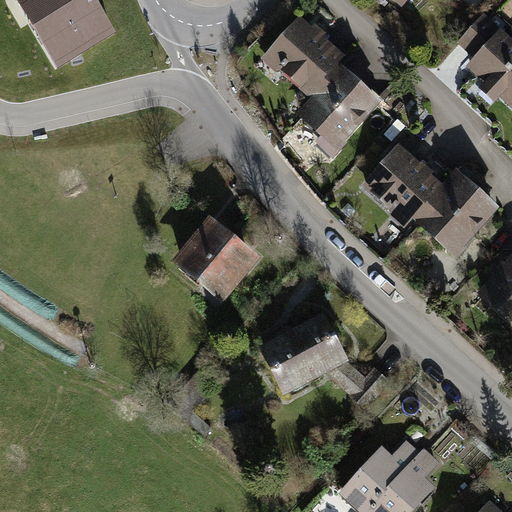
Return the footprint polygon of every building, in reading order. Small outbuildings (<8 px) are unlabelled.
[(14,0),(56,70),(117,35),(96,0),(14,0)] [(375,0),(384,7),(388,2),(401,13),(412,0),(375,0)] [(473,60),(500,30),(485,16),(458,46),(473,60)] [(347,61),(301,19),(262,61),(277,75),(279,73),(311,103),(297,118),(339,156),(348,146),(346,144),(382,105),(341,68),(347,61)] [(511,40),(502,32),(467,71),(485,87),(479,93),(496,108),(501,102),(511,111),(511,40)] [(421,168),(400,149),(363,189),(392,216),(390,218),(405,232),(413,223),(458,264),(468,253),(466,251),(501,213),(458,173),(443,189),(432,179),(434,177),(423,166),(421,168)] [(262,255),(211,213),(172,260),(224,302),(262,255)] [(511,260),(478,297),(511,327),(511,260)] [(351,359),(325,310),(258,345),(284,394),(325,373),(366,409),(392,381),(375,367),(366,377),(348,361),(351,359)] [(205,362),(168,404),(205,437),(213,429),(193,411),(222,378),(205,362)] [(393,454),(383,445),(339,492),(360,511),(413,511),(438,486),(426,476),(440,462),(425,448),(421,452),(407,439),(393,454)] [(503,511),(491,500),(479,511),(503,511)]
